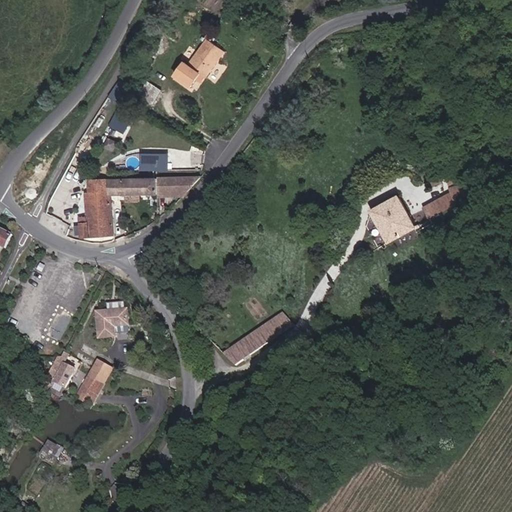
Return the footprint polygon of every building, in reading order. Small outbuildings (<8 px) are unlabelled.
[(205,74),(210,77),(228,50),(211,38),(193,65),(189,63),(180,76),(196,86),(200,81),(205,74)] [(206,84),(210,77),(205,74),(200,81),(206,84)] [(150,83),(143,96),(157,104),(165,91),(150,83)] [(117,111),(111,126),(127,133),(133,119),(117,111)] [(92,191),(89,191),(89,222),(85,222),(86,220),(80,220),(83,235),(115,231),(115,228),(115,220),(115,192),(115,178),(94,178),(94,174),(89,174),(89,182),(92,182),(92,191)] [(456,175),(446,179),(457,206),(477,197),(470,181),(461,185),(456,175)] [(161,177),(161,188),(190,188),(201,176),(161,177)] [(161,177),(115,178),(115,192),(131,192),(144,192),(161,191),(161,188),(161,177)] [(417,227),(413,219),(402,194),(375,209),(390,240),(417,227)] [(413,219),(417,227),(425,223),(421,215),(413,219)] [(0,255),(4,246),(9,248),(15,234),(0,227),(0,255)] [(114,327),(130,325),(129,310),(98,312),(100,338),(114,336),(114,332),(114,327)] [(55,380),(65,363),(58,359),(49,377),(55,380)] [(97,361),(83,387),(94,393),(108,367),(97,361)] [(65,363),(55,380),(67,386),(76,368),(65,363)] [(42,453),(66,466),(73,451),(49,438),(42,453)]
